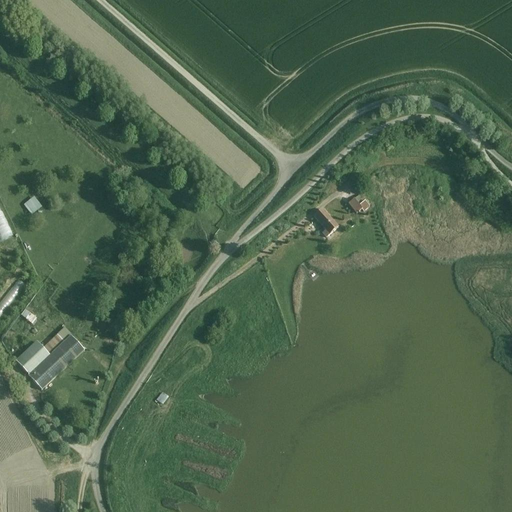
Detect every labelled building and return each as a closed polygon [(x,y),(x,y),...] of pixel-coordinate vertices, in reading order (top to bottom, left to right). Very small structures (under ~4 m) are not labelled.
[(32,194),(22,200),(29,211),(39,205),(32,194)] [(354,200),(348,205),(356,215),(362,211),(363,213),(369,208),(365,202),(364,203),(358,197),(354,200)] [(326,239),(338,228),(322,210),(314,218),(325,231),(322,234),(326,239)] [(308,229),(313,224),(310,220),(304,224),(308,229)] [(64,330),(58,335),(43,349),(37,343),(16,363),(29,377),(28,377),(41,391),(84,351),(64,330)] [(153,399),(160,402),(165,393),(158,390),(153,399)]
